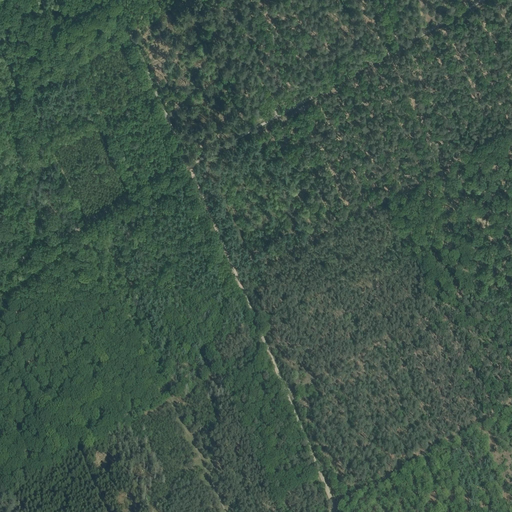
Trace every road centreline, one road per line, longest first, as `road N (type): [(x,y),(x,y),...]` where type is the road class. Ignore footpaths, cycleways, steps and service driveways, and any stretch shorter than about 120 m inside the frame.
road 1 (unknown): [(337,511),(186,163)]
road 2 (unknown): [(186,163),(399,42)]
road 3 (track): [(0,267),(186,163)]
road 4 (unknown): [(186,163),(127,29)]
road 5 (unknown): [(127,29),(21,90)]
